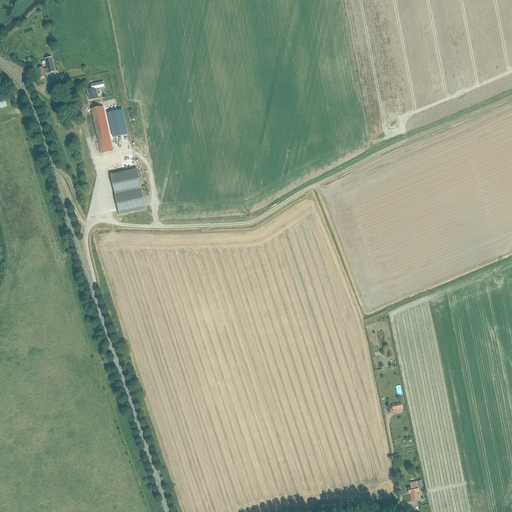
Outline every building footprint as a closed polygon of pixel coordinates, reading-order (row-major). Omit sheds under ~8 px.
[(47,69),(43,70),(44,72),(48,71),(49,74),(55,72),(52,58),(45,59),(47,69)] [(96,89),(100,88),(99,84),(93,85),(93,88),(87,90),(90,100),(98,98),(96,89)] [(103,106),(91,109),(101,154),(113,151),(103,106)] [(128,134),(123,109),(108,113),(113,137),(128,134)] [(130,153),(125,155),(127,167),(133,165),(130,153)] [(145,209),(136,170),(111,175),(120,214),(145,209)] [(410,494),(412,500),(418,499),(416,492),(424,491),(423,487),(421,488),(420,487),(417,488),(417,486),(408,488),(409,494),(410,494)]
